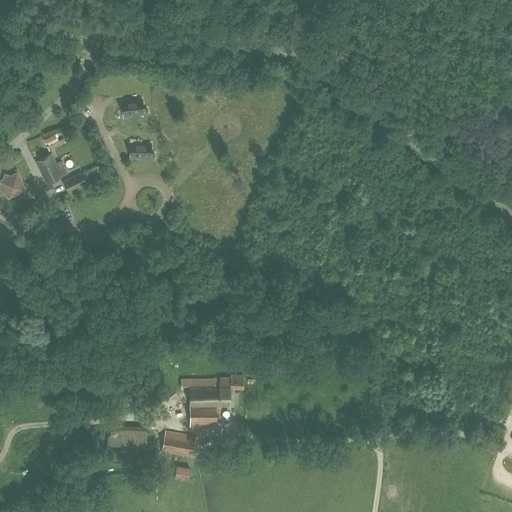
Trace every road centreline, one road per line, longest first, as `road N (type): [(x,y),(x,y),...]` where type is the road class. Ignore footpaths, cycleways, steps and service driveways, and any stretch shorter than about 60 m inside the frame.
road 1 (tertiary): [(511,217),(289,51),(0,13)]
road 2 (unknown): [(500,446),(441,431),(310,440),(170,424),(130,382),(70,228)]
road 3 (unknown): [(79,81),(133,186),(130,209),(70,228)]
road 4 (unknown): [(0,460),(14,432),(27,427),(157,416)]
